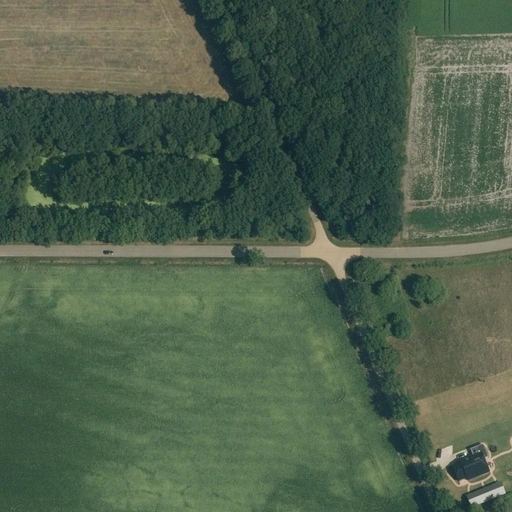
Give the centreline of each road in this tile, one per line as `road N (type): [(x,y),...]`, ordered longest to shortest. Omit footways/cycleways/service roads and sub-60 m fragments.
road 1 (tertiary): [(329,252),(0,250)]
road 2 (unclassified): [(436,511),(329,252)]
road 3 (unclassified): [(329,252),(220,0)]
road 4 (tertiary): [(329,252),(432,253),(511,243)]
